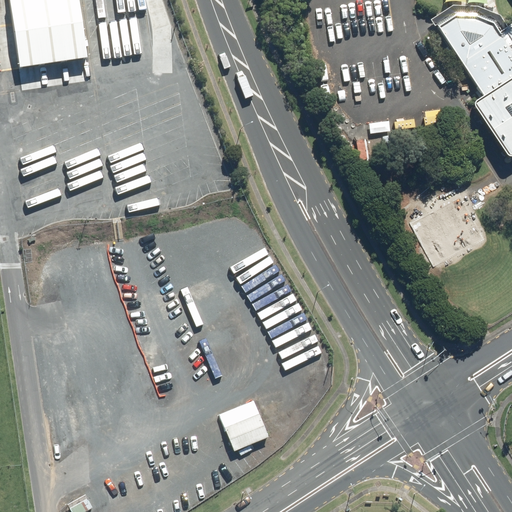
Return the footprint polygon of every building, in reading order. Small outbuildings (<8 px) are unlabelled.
[(9,0),(19,64),(20,67),(88,57),(78,0),(9,0)] [(477,104),(511,157),(511,24),(510,26),(502,14),(479,6),(456,6),(429,22),(478,102),(477,104)] [(137,18),(112,23),(114,33),(139,29),(137,18)] [(71,333),(49,336),(64,434),(86,430),(71,333)] [(254,401),(218,415),(233,452),(269,438),(254,401)] [(87,499),(69,509),(70,511),(86,511),(93,509),(87,499)]
